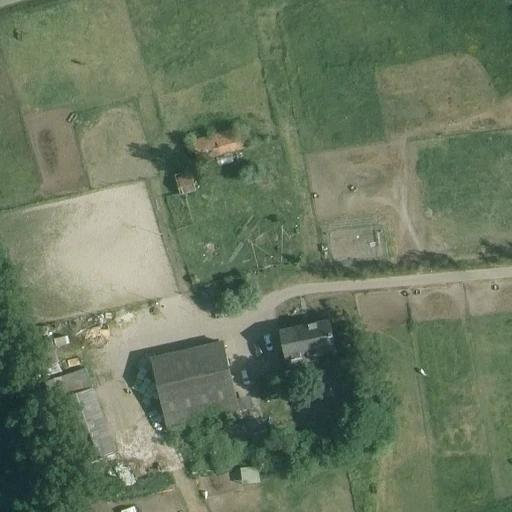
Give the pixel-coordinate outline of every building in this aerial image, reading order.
[(198,164),(244,150),(238,130),(192,144),(198,164)] [(206,162),(190,167),(196,186),(212,182),(206,162)] [(180,196),(196,192),(190,172),(175,177),(180,196)] [(316,357),(335,353),(329,323),(281,334),(289,372),(318,365),(316,357)] [(239,412),(223,344),(151,361),(167,429),(239,412)]
